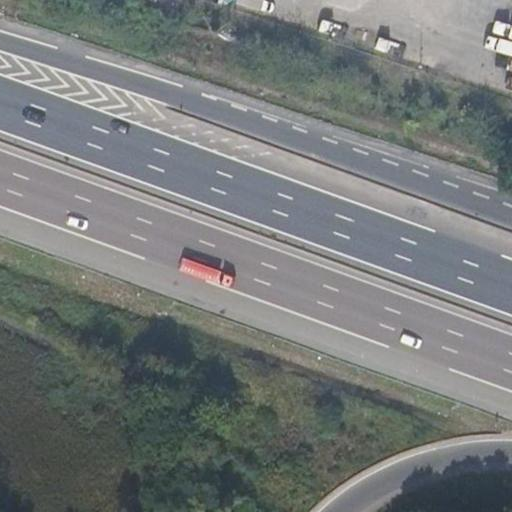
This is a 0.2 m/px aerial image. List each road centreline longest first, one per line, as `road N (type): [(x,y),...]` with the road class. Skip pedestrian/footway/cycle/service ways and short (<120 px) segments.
road 1 (motorway): [(511,285),(0,99)]
road 2 (motorway): [(0,177),(511,360)]
road 3 (motorway): [(511,209),(0,40)]
road 4 (motorway): [(353,511),(423,467),(511,456)]
